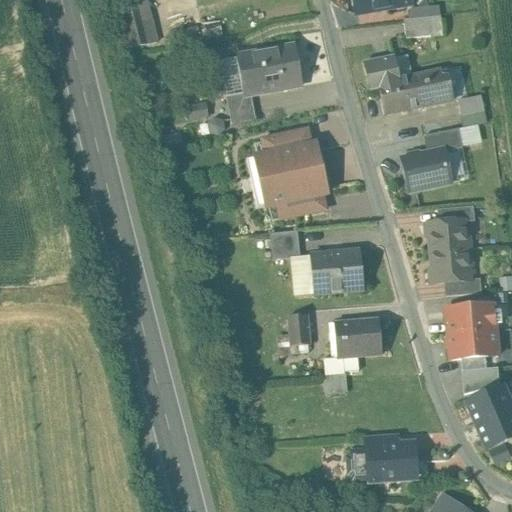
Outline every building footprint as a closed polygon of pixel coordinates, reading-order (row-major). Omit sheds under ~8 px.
[(145,0),(134,0),(121,3),(127,27),(151,21),(151,20),(150,20),(145,0)] [(411,6),(409,0),(352,0),(356,16),(411,6)] [(428,18),(403,21),(405,40),(430,37),(428,18)] [(127,27),(126,28),(131,47),(145,44),(146,45),(156,43),(151,21),(127,27)] [(294,49),(237,59),(237,60),(220,63),(226,99),(243,96),(244,98),(250,97),(300,88),(294,49)] [(393,59),(364,65),(370,92),(378,90),(377,86),(398,81),(393,59)] [(440,72),(410,79),(416,109),(452,101),(448,81),(442,82),(440,72)] [(398,81),(377,86),(378,90),(384,117),(416,109),(410,79),(398,81)] [(226,99),(231,127),(255,122),(250,97),(244,98),(243,96),(226,99)] [(480,97),(457,102),(460,117),(484,112),(480,97)] [(457,130),(422,138),(426,156),(443,152),(443,153),(462,149),(457,130)] [(305,134),(253,146),(257,161),(245,163),(250,187),(320,172),(316,152),(310,153),(305,134)] [(426,156),(401,161),(408,193),(450,184),(443,153),(443,152),(426,156)] [(320,172),(250,187),(256,212),(267,209),(271,224),(323,212),(319,193),(325,192),(320,172)] [(472,208),(436,212),(438,225),(463,223),(463,224),(474,223),(472,208)] [(438,225),(423,227),(424,237),(429,241),(430,254),(470,251),(468,235),(464,231),(463,224),(463,223),(438,225)] [(296,235),(268,238),(271,264),(299,261),(296,235)] [(470,251),(430,254),(431,268),(428,272),(429,287),(444,285),(469,283),(469,282),(468,271),(471,267),(470,251)] [(358,254),(308,258),(312,297),(361,292),(358,254)] [(469,283),(444,285),(445,299),(481,296),(479,281),(469,282),(469,283)] [(493,307),(445,311),(447,337),(495,333),(493,307)] [(307,319),(287,321),(290,350),(309,348),(307,319)] [(377,324),(333,328),(336,363),(336,364),(341,363),(343,377),(357,376),(356,362),(380,359),(377,324)] [(495,333),(447,337),(449,363),(460,362),(484,360),(497,358),(495,333)] [(484,360),(460,362),(461,374),(485,371),(484,360)] [(336,363),(322,364),(322,365),(324,386),(322,386),(323,398),(345,396),(343,377),(341,363),(336,364),(336,363)] [(511,412),(502,390),(466,405),(476,429),(511,413),(511,412)] [(511,413),(476,429),(486,453),(511,441),(511,413)] [(397,439),(364,442),(365,453),(398,450),(397,439)] [(365,453),(365,455),(360,455),(360,454),(349,455),(349,461),(345,461),(347,480),(350,479),(351,485),(357,485),(357,484),(367,484),(367,485),(414,482),(413,466),(414,466),(412,449),(398,450),(365,453)] [(458,511),(442,501),(435,511),(458,511)]
